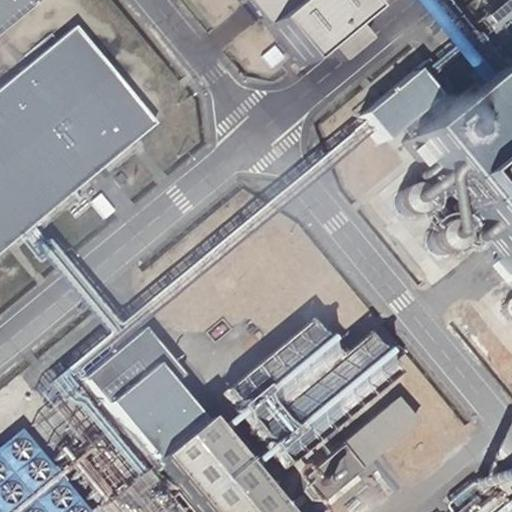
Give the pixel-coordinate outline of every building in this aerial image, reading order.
[(0,0),(0,33),(40,0),(0,0)] [(251,0),(302,61),(375,0),(251,0)] [(0,250),(165,116),(82,17),(0,83),(0,250)] [(511,235),(511,127),(468,74),(381,146),(477,263),(511,235)] [(322,317),(231,393),(290,463),(380,387),(322,317)] [(147,462),(203,417),(135,335),(78,379),(147,462)] [(281,511),(203,417),(147,462),(188,511),(281,511)] [(0,511),(88,511),(93,508),(21,426),(0,443),(0,511)]
